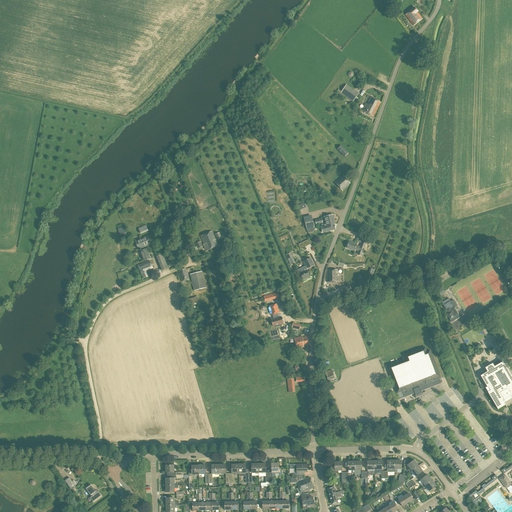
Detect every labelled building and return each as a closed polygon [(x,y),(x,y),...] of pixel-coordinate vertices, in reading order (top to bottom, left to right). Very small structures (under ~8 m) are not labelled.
[(414,26),(422,19),(417,12),(418,12),(415,8),(405,15),(414,26)] [(353,102),(359,94),(346,85),(340,93),(353,102)] [(374,116),(380,103),(370,98),(367,105),(366,104),(362,110),(374,116)] [(344,148),(340,152),(344,157),(348,153),(344,148)] [(342,190),(350,183),(343,175),(335,183),(342,190)] [(323,233),(335,230),(334,224),(335,224),(333,215),(324,217),(325,225),(324,225),(325,226),(321,227),(323,233)] [(306,230),(314,228),(312,219),(304,221),(306,230)] [(120,236),(126,234),(124,227),(118,229),(120,236)] [(215,239),(212,231),(201,236),(204,244),(203,244),(206,251),(219,246),(216,239),(215,239)] [(138,250),(151,245),(147,236),(135,241),(138,250)] [(363,251),(366,243),(362,241),(360,247),(356,246),(357,245),(349,242),(347,248),(354,251),(355,250),(359,251),(359,249),(363,251)] [(143,262),(151,259),(147,249),(139,252),(143,262)] [(295,262),(290,253),(285,255),(290,265),(295,262)] [(162,271),(168,268),(162,254),(156,257),(162,271)] [(303,280),(310,277),(306,269),(314,265),(311,258),(303,262),(305,266),(298,270),(303,280)] [(143,279),(148,277),(147,274),(154,271),(150,261),(138,266),(143,279)] [(181,282),(188,280),(186,269),(179,271),(181,282)] [(327,282),(338,282),(337,269),(326,270),(327,282)] [(194,291),(206,288),(202,272),(190,275),(194,291)] [(194,293),(193,291),(187,293),(189,299),(185,300),(187,307),(196,304),(196,302),(199,302),(197,297),(195,292),(194,293)] [(266,301),(279,298),(277,292),(264,296),(266,301)] [(451,322),(460,317),(448,298),(441,303),(448,314),(446,315),(451,322)] [(277,315),(277,314),(279,313),(278,309),(282,308),(280,303),(268,307),(271,316),(273,315),(274,316),(273,316),(274,318),(271,319),(273,327),(280,324),(277,315)] [(310,345),(308,336),(302,337),(294,338),(297,349),(304,347),(310,345)] [(414,397),(423,394),(422,391),(441,383),(438,377),(440,376),(430,350),(427,351),(425,347),(404,356),(405,360),(387,367),(399,399),(401,399),(403,406),(414,402),(411,395),(413,394),(414,397)] [(485,368),(487,372),(481,376),(487,388),(488,387),(490,391),(488,392),(498,409),(505,405),(504,403),(511,398),(511,377),(503,362),(494,367),(492,364),(485,368)] [(328,381),(335,378),(331,370),(325,372),(328,381)] [(446,394),(439,399),(447,409),(453,404),(446,394)] [(427,410),(433,419),(440,414),(434,405),(427,410)] [(412,471),(418,466),(414,460),(407,465),(410,468),(408,470),(409,473),(412,471)] [(174,465),(174,462),(169,462),(169,465),(165,466),(166,473),(174,472),(174,465)] [(331,472),(335,472),(335,471),(342,471),(342,462),(335,462),(335,464),(331,464),(331,472)] [(272,474),(269,475),(269,482),(272,482),(272,477),(275,476),(275,474),(279,473),(279,475),(282,475),(282,468),(279,468),(279,463),(272,464),(272,474)] [(266,464),(259,464),(259,473),(259,477),(266,477),(266,482),(269,482),(269,475),(266,475),(266,464)] [(303,475),(303,472),(307,472),(307,464),(294,464),(294,474),(297,474),(297,475),(303,475)] [(501,471),(503,474),(507,471),(507,470),(511,466),(511,464),(506,469),(505,468),(501,471)] [(412,471),(416,476),(423,471),(418,466),(412,471)] [(506,489),(510,486),(511,484),(504,474),(498,479),(501,483),(503,485),(506,489)] [(423,487),(432,481),(427,475),(421,480),(423,483),(421,485),(423,487)] [(492,479),(485,485),(486,486),(493,480),(494,481),(498,478),(495,475),(491,478),(492,479)] [(302,495),(301,492),(314,488),(310,477),(297,482),(297,476),(293,477),(289,477),(289,478),(288,478),(289,483),(298,483),(300,488),(297,489),(299,495),(302,495)] [(70,489),(75,486),(69,478),(65,481),(70,489)] [(435,490),(433,488),(436,486),(432,481),(423,487),(425,490),(427,488),(429,491),(431,493),(435,490)] [(95,492),(91,486),(86,489),(92,497),(90,498),(93,502),(101,496),(97,490),(95,492)] [(330,497),(341,494),(344,493),(343,491),(340,492),(335,493),(334,487),(328,489),(330,497)] [(479,495),(481,494),(479,491),(477,492),(476,490),(468,496),(474,503),(481,497),(479,495)] [(384,494),(385,496),(388,494),(391,499),(394,497),(390,491),(384,494)] [(403,497),(408,503),(413,500),(412,499),(414,497),(412,494),(410,495),(409,493),(403,497)] [(302,495),(299,495),(298,496),(298,497),(302,496),(303,505),(307,505),(307,508),(315,506),(313,497),(309,498),(308,494),(303,495),(303,494),(302,495)] [(341,494),(330,497),(332,504),(338,503),(336,498),(341,496),(341,494)] [(402,507),(408,503),(403,497),(398,500),(402,507)] [(389,506),(392,511),(393,511),(398,509),(394,503),(389,506)]
